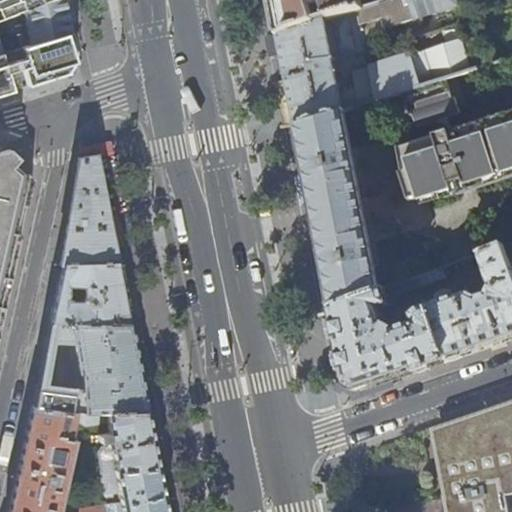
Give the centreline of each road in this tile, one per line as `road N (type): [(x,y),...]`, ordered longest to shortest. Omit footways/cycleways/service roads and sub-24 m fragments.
road 1 (primary): [(179,77),(256,458)]
road 2 (residential): [(0,418),(61,106)]
road 3 (residential): [(511,371),(256,458)]
road 4 (residential): [(179,77),(61,106)]
